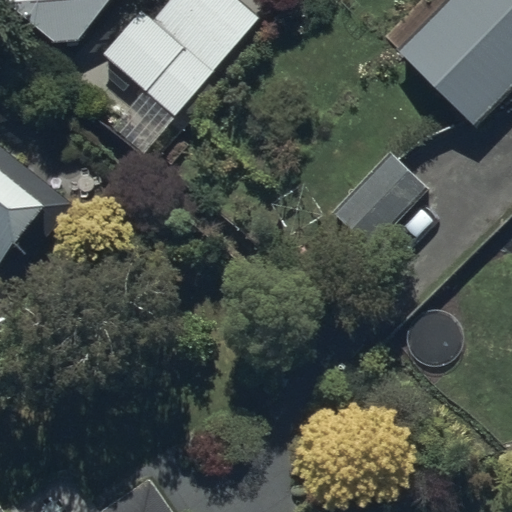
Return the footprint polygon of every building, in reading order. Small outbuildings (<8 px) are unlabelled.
[(15,0),(54,39),(80,39),(112,0),(15,0)] [(147,151),(262,14),(245,0),(168,0),(155,16),(143,5),(105,50),(109,53),(99,64),(137,96),(114,123),(147,151)] [(511,0),(449,0),(401,46),(471,119),(511,80),(511,0)] [(71,197),(0,141),(0,266),(3,269),(26,239),(34,246),(71,197)] [(378,242),(429,185),(389,150),(339,207),(378,242)] [(0,511),(182,511),(157,474),(99,511),(9,511),(0,498),(0,511)]
